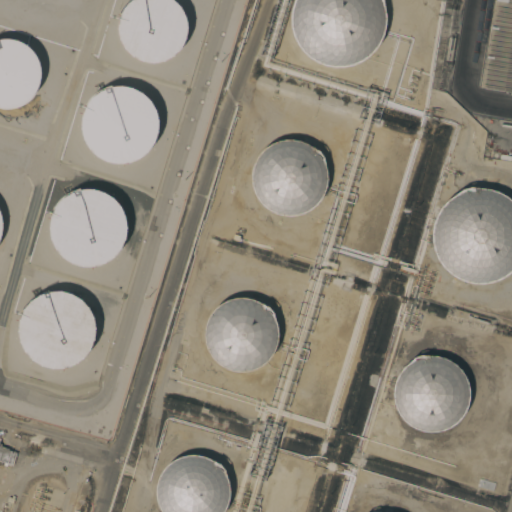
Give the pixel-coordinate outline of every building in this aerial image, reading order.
[(149,62),(143,61),(137,59),(132,56),(128,52),(124,47),(121,42),(119,36),(118,31),(118,25),(119,19),(121,13),(124,8),(128,3),(132,0),(172,0),(176,4),(180,8),(183,13),(185,19),(186,25),(186,31),(185,37),(183,42),(180,48),(176,52),(171,56),(166,59),(161,61),(155,62),(149,62)] [(367,57),(360,62),(353,65),(343,67),(333,67),(325,66),(315,62),(307,57),(301,51),(296,43),(292,35),(290,27),(289,18),(290,10),(293,0),(382,0),(385,16),(385,25),(382,35),(379,42),(372,52),(367,57)] [(495,0),(511,0),(511,93),(481,88),(495,0)] [(7,109),(1,108),(0,107),(0,38),(6,37),(12,38),(18,39),(24,42),(29,45),(33,50),(37,55),(40,60),(41,66),(42,72),(42,79),(40,85),(38,90),(34,96),(30,100),(25,104),(19,106),(13,108),(7,109)] [(120,166),(113,165),(107,163),(101,160),(95,156),(91,152),(87,146),(84,140),(82,133),(82,127),(82,120),(84,113),(87,107),(91,102),(96,97),(101,93),(107,90),(114,88),(120,88),(127,88),(134,90),(140,93),(145,97),(150,102),(154,107),(157,114),(158,120),(159,127),(158,134),(157,140),(154,146),(150,152),(145,157),(140,160),(133,163),(127,165),(120,166)] [(289,216),(281,216),(274,213),(268,210),(261,205),(257,200),(253,194),(251,186),(250,178),(250,172),(252,165),(255,159),(260,152),(265,147),(271,143),(277,141),(283,140),(292,139),(299,141),(306,144),(318,151),(323,157),(326,172),(326,182),(325,188),(323,194),(318,202),(314,206),(308,211),(303,213),(296,215),(289,216)] [(88,263),(81,263),(75,262),(69,259),(63,256),(58,251),(54,246),(51,240),(48,234),(47,227),(48,220),(49,214),(51,207),(55,202),(59,197),(64,192),(70,189),(77,187),(83,186),(90,186),(97,188),(103,190),(109,194),(114,198),(118,203),(121,209),(123,215),(124,222),(124,229),(123,235),(120,242),(117,247),(112,253),(107,257),(101,260),(95,262),(88,263)] [(487,284),(478,284),(470,284),(462,281),(454,278),(447,273),(441,267),(436,260),(433,252),(431,243),(430,235),(431,226),(433,218),(437,210),(442,204),(448,198),(455,193),(462,189),(471,187),(479,186),(488,187),(496,189),(503,193),(510,198),(511,200),(511,271),(510,273),(503,278),(495,282),(487,284)] [(56,365),(49,364),(43,362),(37,360),(31,356),(26,351),(22,345),(19,339),(17,333),(17,326),(17,319),(19,312),(22,306),(26,300),(30,296),(36,292),(42,289),(49,287),(55,286),(62,287),(69,288),(75,291),(81,295),(85,300),(89,305),(92,312),(94,318),(95,325),(94,332),(93,338),(90,345),(86,350),(81,355),(76,359),(69,362),(63,364),(56,365)] [(243,372),(238,372),(228,370),(223,368),(218,365),(214,361),(208,353),(204,340),(203,334),(205,323),(207,318),(215,308),(220,303),(225,301),(235,298),(240,297),(250,299),(267,306),(273,313),(276,326),(277,330),(277,339),(274,349),(271,354),(266,361),(260,366),(255,369),(243,372)] [(430,432),(426,432),(417,430),(408,424),(403,420),(399,416),(396,410),(392,401),(392,394),(393,386),(395,380),(397,374),(405,365),(413,357),(420,355),(436,356),(442,357),(449,361),(456,366),(464,375),(467,385),(468,391),(468,397),(467,405),(464,411),(457,421),(452,425),(442,430),(437,432),(430,432)] [(0,447),(16,452),(12,465),(7,464),(6,466),(3,465),(4,463),(0,461),(0,447)] [(161,511),(157,506),(155,498),(155,489),(157,480),(160,474),(166,465),(171,461),(180,457),(186,455),(190,455),(195,455),(204,457),(219,464),(225,471),(229,487),(229,494),(228,502),(224,511),(223,511),(161,511)]
